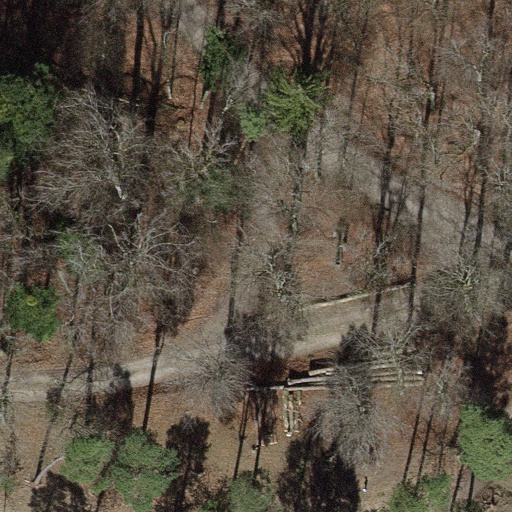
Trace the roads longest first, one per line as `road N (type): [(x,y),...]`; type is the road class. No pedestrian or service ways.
road 1 (track): [(263,111),(264,205),(234,307),(201,365),(0,390)]
road 2 (track): [(179,0),(263,111),(360,174),(511,240)]
road 3 (track): [(201,365),(355,331),(460,288),(511,285)]
